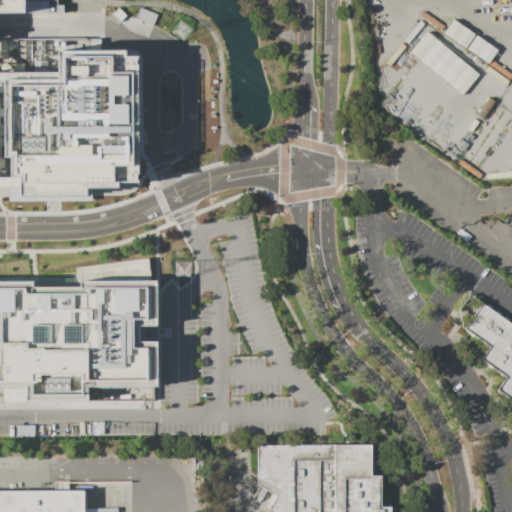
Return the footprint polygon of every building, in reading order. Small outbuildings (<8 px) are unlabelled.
[(0,0),(0,12),(62,12),(61,4),(56,4),(56,0),(0,0)] [(452,19),(474,35),(464,49),(442,33),(452,19)] [(425,31),(478,75),(461,95),(408,51),(425,31)] [(474,35),(497,51),(487,65),(464,49),(474,35)] [(83,38),(0,39),(0,72),(2,72),(2,157),(8,157),(8,177),(6,177),(7,201),(90,200),(90,187),(115,187),(116,181),(136,181),(136,179),(134,179),(134,174),(137,174),(135,56),(124,55),(123,49),(83,50),(83,38)] [(0,280),(31,280),(31,286),(76,286),(76,281),(73,267),(146,258),(149,280),(154,280),(154,326),(137,326),(137,341),(155,341),(155,386),(151,386),(152,400),(1,401),(1,387),(0,387),(0,280)] [(511,325),(484,305),(480,302),(462,327),(489,345),(479,359),(481,360),(504,377),(495,391),(497,392),(497,391),(511,401),(511,419),(511,421),(511,325)] [(370,444),(370,475),(379,476),(380,506),(389,506),(389,511),(272,511),(272,507),(277,497),(255,484),(255,445),(370,444)] [(0,511),(0,488),(85,488),(85,511),(0,511)]
